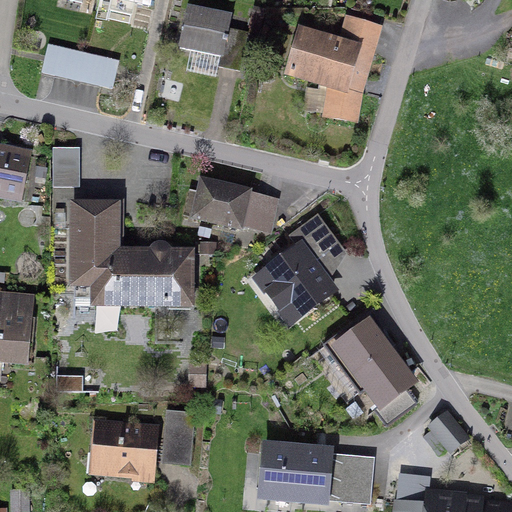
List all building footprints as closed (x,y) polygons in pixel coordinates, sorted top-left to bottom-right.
[(226,39),(230,19),(188,11),(180,48),(221,56),(219,67),(240,71),(246,43),(226,39)] [(380,29),(351,20),(343,46),(301,34),(290,74),(330,86),(325,117),(356,122),(361,93),(355,92),(366,55),(372,56),(380,29)] [(42,73),(113,88),(119,60),(49,45),(42,73)] [(0,195),(19,199),(28,156),(0,150),(0,195)] [(275,206),(254,201),(255,197),(248,195),(249,193),(202,182),(194,218),(240,229),(241,227),(269,233),(275,206)] [(151,254),(115,254),(115,209),(75,208),(74,300),(95,300),(95,304),(169,305),(169,298),(190,298),(190,255),(169,255),(166,249),(161,247),(155,248),(151,254)] [(276,287),(268,293),(280,310),(288,304),(298,317),(332,293),(319,276),(323,273),(315,263),(311,266),(299,249),(328,229),(318,215),(289,237),(298,249),(266,273),(276,287)] [(0,361),(25,363),(33,300),(2,297),(0,316),(0,315),(0,361)] [(417,405),(405,389),(412,384),(376,335),(359,348),(346,330),(323,346),(360,396),(368,389),(381,407),(375,412),(387,428),(417,405)] [(190,366),(190,386),(205,386),(205,366),(190,366)] [(163,462),(189,464),(194,415),(167,412),(163,462)] [(422,434),(442,459),(467,438),(447,414),(422,434)] [(151,476),(155,431),(98,426),(96,454),(108,455),(107,472),(151,476)] [(328,454),(268,449),(264,496),(323,502),(328,454)] [(337,501),(369,504),(372,466),(340,463),(337,501)] [(27,511),(28,492),(12,492),(12,511),(27,511)] [(492,511),(397,502),(395,511),(492,511)]
